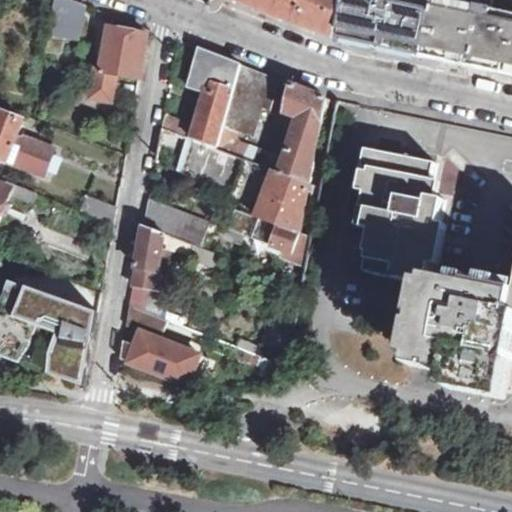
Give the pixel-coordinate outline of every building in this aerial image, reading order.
[(56,0),(51,29),(80,40),(87,5),(76,0),(74,0),(56,0)] [(339,39),(345,0),(238,0),(245,2),(259,8),(339,39)] [(424,54),(435,0),(355,0),(349,39),(424,54)] [(511,74),(511,0),(469,0),(469,5),(442,0),(435,0),(424,54),(423,57),(511,74)] [(142,79),(149,35),(111,28),(103,72),(142,79)] [(50,35),(47,51),(61,54),(65,39),(50,35)] [(201,50),(192,88),(209,92),(195,141),(219,151),(226,128),(242,66),(219,56),(201,50)] [(242,66),(226,128),(240,133),(254,138),(264,108),(272,112),(280,80),(242,66)] [(328,99),(293,85),(286,113),(300,119),(282,175),(312,186),(328,99)] [(0,106),(0,159),(46,178),(57,151),(20,136),(24,126),(25,121),(4,112),(6,108),(0,106)] [(38,121),(27,116),(25,121),(24,126),(34,130),(38,121)] [(164,128),(158,162),(221,187),(240,189),(236,202),(261,211),(259,219),(263,220),(303,236),(312,186),(282,175),(269,169),(219,151),(195,141),(164,128)] [(269,169),(274,156),(237,142),(240,133),(226,128),(219,151),(269,169)] [(511,290),(472,284),(471,287),(431,278),(446,200),(432,198),(438,164),(376,151),(369,186),(380,188),(373,228),(383,230),(375,275),(430,285),(414,358),(452,365),(449,380),(501,391),(511,335),(511,290)] [(0,226),(14,195),(35,204),(38,195),(17,186),(16,190),(0,183),(0,226)] [(115,224),(116,222),(118,210),(118,208),(85,195),(82,211),(86,213),(115,224)] [(146,224),(203,246),(211,227),(150,202),(146,224)] [(303,236),(263,220),(255,239),(295,255),(303,236)] [(146,226),(138,268),(137,278),(133,298),(132,306),(135,307),(161,317),(166,291),(158,290),(165,249),(173,251),(195,255),(196,247),(146,226)] [(166,291),(173,251),(165,249),(158,290),(166,291)] [(45,375),(81,387),(94,311),(6,279),(0,296),(0,354),(18,364),(37,328),(54,334),(46,354),(45,375)] [(293,284),(291,290),(295,291),(294,297),(300,298),(302,287),(293,284)] [(137,345),(125,340),(122,359),(178,381),(191,370),(195,352),(165,340),(172,322),(167,320),(161,317),(135,307),(128,326),(143,332),(137,345)] [(172,322),(185,326),(186,320),(168,312),(167,320),(172,322)] [(291,348),(294,331),(273,328),(270,343),(291,348)]
